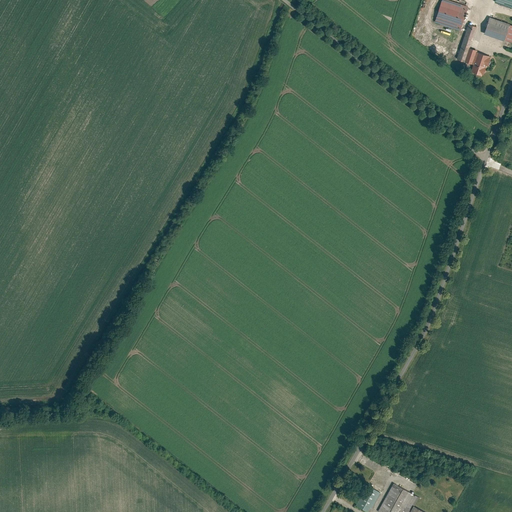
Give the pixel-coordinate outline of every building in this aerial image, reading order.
[(442,0),(434,24),(460,33),(469,9),(443,0),(442,0)] [(482,13),(485,0),(472,0),(471,8),(474,9),(473,11),(482,13)] [(511,0),(496,0),(494,5),(511,10),(511,0)] [(511,26),(490,19),(484,36),(511,45),(511,26)] [(477,51),(470,48),(465,61),(474,64),(478,53),(477,52),(477,51)] [(483,75),(489,56),(478,53),(472,72),(483,75)] [(393,482),(377,511),(379,511),(427,511),(415,505),(419,497),(393,482)] [(367,484),(355,505),(367,511),(370,507),(372,508),(381,492),(367,484)]
